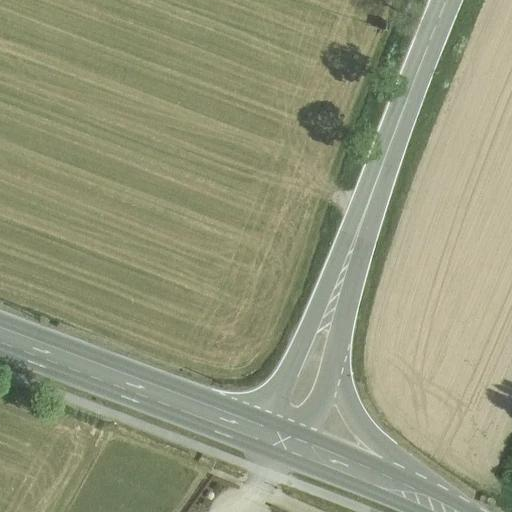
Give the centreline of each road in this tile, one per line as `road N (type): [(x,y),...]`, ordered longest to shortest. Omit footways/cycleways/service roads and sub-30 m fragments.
road 1 (secondary): [(328,319),(445,0)]
road 2 (primary): [(0,334),(282,439)]
road 3 (primary): [(402,489),(352,409),(328,319)]
road 4 (primary): [(282,439),(402,489)]
road 5 (secondary): [(282,439),(328,319)]
